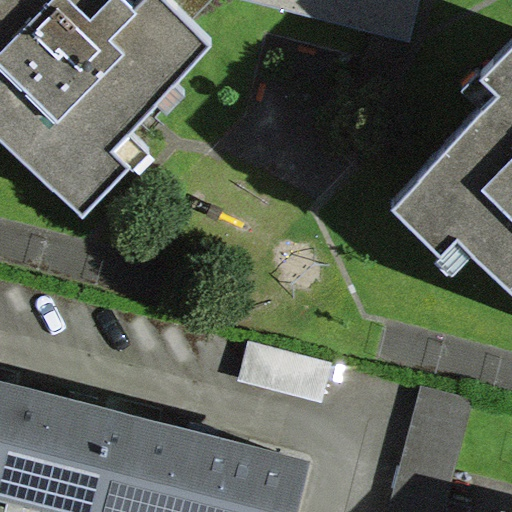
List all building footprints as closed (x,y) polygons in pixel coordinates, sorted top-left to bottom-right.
[(0,0),(0,126),(85,205),(133,154),(116,138),(213,34),(192,15),(175,0),(136,0),(134,3),(131,0),(0,0)] [(175,0),(192,15),(207,0),(175,0)] [(419,0),(254,0),(410,39),(419,0)] [(511,36),(482,69),(499,86),(393,198),(444,246),(461,228),(511,276),(511,36)] [(250,342),(241,376),(322,396),(331,362),(250,342)] [(421,383),(387,511),(444,511),(474,397),(421,383)] [(0,483),(10,486),(11,482),(82,500),(81,505),(109,511),(290,511),(303,463),(246,448),(247,445),(160,423),(159,426),(113,414),(114,410),(25,387),(24,391),(0,384),(0,483)]
